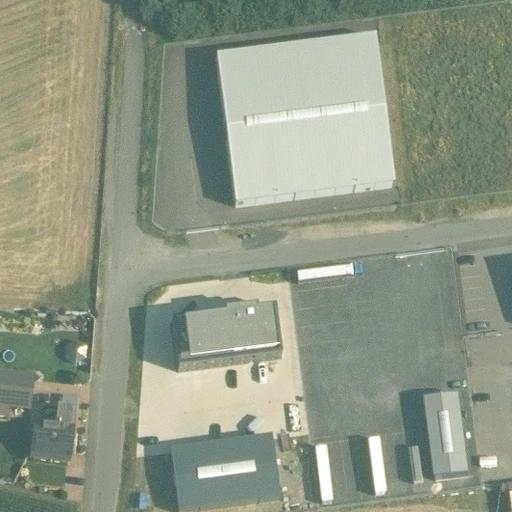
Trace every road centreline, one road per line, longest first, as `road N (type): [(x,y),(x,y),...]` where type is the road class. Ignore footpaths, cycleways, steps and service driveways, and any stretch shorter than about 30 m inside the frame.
road 1 (residential): [(118,276),(511,226)]
road 2 (residential): [(118,276),(97,511)]
road 3 (residential): [(134,58),(118,276)]
